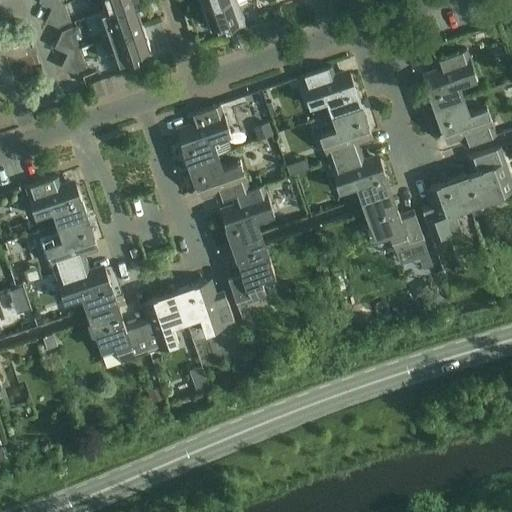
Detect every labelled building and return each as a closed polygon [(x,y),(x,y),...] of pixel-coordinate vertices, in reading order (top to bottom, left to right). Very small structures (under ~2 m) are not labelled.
[(100,11),(104,9),(105,10),(119,5),(120,9),(134,5),(135,5),(140,3),(138,0),(93,0),(94,2),(100,0),(101,0),(104,9),(100,11)] [(244,18),(237,0),(212,0),(202,4),(209,25),(224,20),(225,24),(244,18)] [(51,6),(45,20),(57,25),(69,21),(63,2),(50,6),(51,6)] [(142,25),(135,5),(134,5),(120,9),(119,5),(105,10),(104,9),(100,11),(109,36),(142,25)] [(117,62),(127,58),(137,55),(135,50),(149,46),(142,25),(109,36),(102,39),(106,49),(112,47),(117,62)] [(60,31),(53,46),(66,52),(79,47),(71,27),(60,31)] [(67,52),(60,65),(72,71),(85,66),(79,47),(66,52),(67,52)] [(425,77),(435,106),(464,96),(460,83),(477,77),(468,48),(434,59),(438,73),(425,77)] [(327,98),(332,112),(361,102),(351,73),(337,78),(332,64),(299,75),(309,104),(327,98)] [(469,110),(464,96),(435,106),(445,136),(458,131),(462,145),(497,133),(487,104),(469,110)] [(319,131),(329,161),(362,150),(357,135),(371,131),(361,102),(332,112),(336,125),(319,131)] [(178,133),(188,161),(217,152),(212,138),(230,132),(220,103),(187,114),(192,128),(178,133)] [(268,121),(253,126),(257,138),(272,133),(268,121)] [(473,171),(458,176),(469,205),(511,189),(511,179),(500,146),(468,157),(473,171)] [(11,174),(20,171),(14,149),(5,152),(11,174)] [(357,183),(361,197),(390,187),(381,158),(366,163),(362,150),(329,161),(338,189),(357,183)] [(216,199),(231,194),(249,187),(239,159),(221,166),(217,152),(188,161),(198,190),(212,186),(216,199)] [(52,209),(57,223),(86,213),(76,184),(62,188),(57,174),(24,186),(34,215),(52,209)] [(455,210),(469,205),(458,176),(431,186),(435,199),(421,204),(433,237),(461,227),(455,210)] [(117,189),(125,210),(143,203),(135,182),(117,189)] [(221,213),(231,242),(261,232),(256,218),(274,212),(264,182),(249,187),(231,194),(235,208),(221,213)] [(399,211),(390,187),(361,197),(375,236),(389,232),(395,249),(424,239),(413,206),(399,211)] [(43,243),(53,272),(87,260),(82,246),(96,241),(86,213),(57,223),(61,237),(43,243)] [(30,220),(14,225),(19,240),(35,236),(30,220)] [(274,272),(261,232),(231,242),(240,266),(226,271),(237,304),(266,294),(260,277),(274,272)] [(91,273),(87,260),(53,272),(63,300),(81,294),(86,308),(115,298),(105,268),(91,273)] [(36,266),(24,270),(27,280),(40,276),(36,266)] [(204,279),(175,289),(185,318),(199,313),(205,331),(234,321),(223,288),(208,293),(204,279)] [(426,282),(415,294),(426,304),(437,292),(426,282)] [(151,313),(137,317),(148,350),(177,341),(171,323),(185,318),(175,289),(146,299),(151,313)] [(120,360),(127,358),(148,350),(137,317),(123,322),(115,298),(86,308),(100,348),(114,343),(120,360)] [(25,318),(16,322),(18,330),(28,326),(25,318)] [(270,344),(261,348),(266,360),(275,356),(270,344)] [(252,361),(240,364),(243,373),(255,369),(252,361)] [(205,376),(193,380),(196,391),(208,387),(205,376)] [(159,386),(146,390),(150,402),(163,398),(159,386)] [(64,418),(54,424),(60,434),(70,428),(64,418)]
